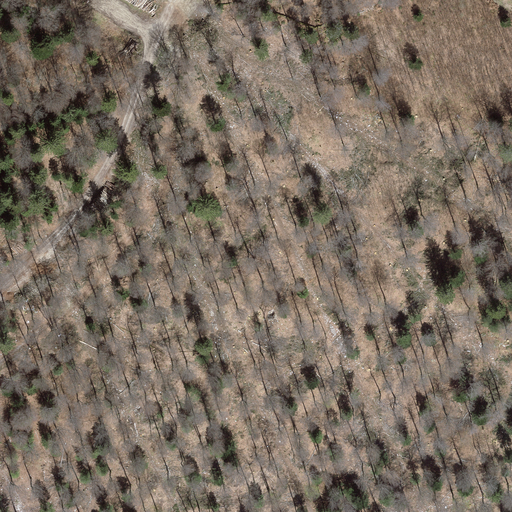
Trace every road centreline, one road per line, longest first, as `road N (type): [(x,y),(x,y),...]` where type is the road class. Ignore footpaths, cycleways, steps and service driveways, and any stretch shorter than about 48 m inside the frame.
road 1 (track): [(189,0),(155,204),(97,282),(0,356)]
road 2 (track): [(177,0),(97,186),(0,290)]
